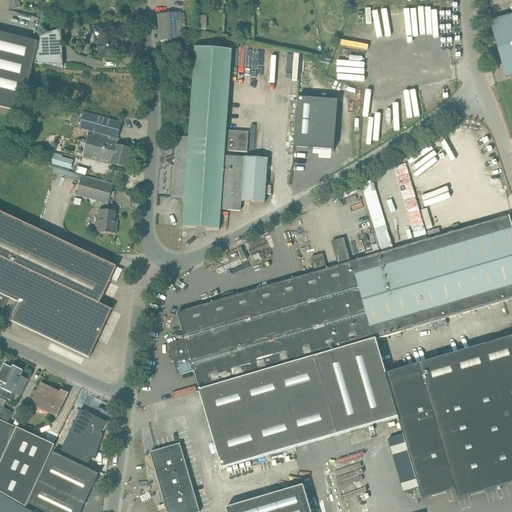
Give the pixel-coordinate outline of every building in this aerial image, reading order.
[(21,8),(18,0),(9,0),(13,10),(21,8)] [(114,0),(113,0),(110,7),(116,9),(119,2),(114,0)] [(406,38),(461,29),(457,2),(402,10),(406,38)] [(195,7),(174,10),(175,22),(165,23),(168,49),(191,47),(198,31),(195,7)] [(199,29),(208,29),(208,15),(199,15),(199,29)] [(511,15),(490,22),(506,78),(511,76),(511,77),(511,15)] [(110,25),(100,26),(94,26),(95,33),(97,34),(100,58),(119,56),(118,43),(117,43),(117,39),(123,39),(122,27),(110,28),(110,25)] [(39,43),(34,64),(63,66),(61,30),(41,35),(39,43)] [(369,66),(374,35),(346,30),(341,61),(369,66)] [(0,106),(22,112),(34,64),(39,43),(0,32),(0,106)] [(221,210),(241,211),(243,157),(225,156),(225,150),(225,145),(232,50),(195,48),(189,137),(176,137),(172,197),(182,197),(182,202),(185,202),(183,227),(219,230),(221,210)] [(338,101),(298,98),(294,148),(334,151),(338,101)] [(398,131),(398,104),(372,104),(372,131),(398,131)] [(122,123),(84,112),(79,128),(89,131),(83,157),(127,168),(132,149),(116,145),(122,123)] [(227,145),(225,145),(225,150),(227,150),(227,151),(247,153),(249,132),(228,130),(227,145)] [(74,168),(76,158),(55,154),(53,164),(74,168)] [(267,159),(243,157),(241,202),(265,203),(267,159)] [(82,177),(77,193),(99,200),(109,203),(113,187),(104,184),(82,177)] [(116,211),(106,211),(99,210),(97,233),(116,234),(117,224),(115,224),(116,211)] [(0,212),(0,315),(0,316),(9,298),(16,302),(15,305),(21,308),(17,317),(11,314),(8,320),(89,358),(112,310),(99,304),(117,267),(0,212)] [(511,225),(509,216),(353,262),(375,340),(399,333),(475,310),(511,299),(511,225)] [(170,352),(168,352),(171,362),(173,361),(177,375),(194,371),(200,390),(375,340),(353,262),(350,262),(344,238),(332,242),(338,266),(327,269),(322,254),(311,257),(316,273),(177,313),(185,340),(168,344),(170,352)] [(219,283),(243,271),(238,260),(213,271),(219,283)] [(511,337),(418,364),(385,374),(398,417),(402,430),(402,431),(403,435),(388,439),(404,494),(419,489),(422,499),(455,490),(458,500),(511,483),(511,337)] [(375,340),(200,390),(222,468),(269,455),(289,449),(302,445),(320,440),(398,417),(385,374),(375,340)] [(9,375),(3,372),(0,378),(0,382),(4,385),(0,392),(0,395),(11,401),(16,393),(20,395),(28,380),(20,376),(23,371),(13,366),(9,375)] [(41,382),(36,392),(30,405),(57,418),(69,393),(61,390),(60,392),(41,382)] [(175,398),(198,392),(197,387),(174,392),(175,398)] [(9,411),(4,408),(7,401),(0,398),(0,462),(16,428),(7,424),(11,415),(9,411)] [(81,409),(59,455),(86,468),(91,457),(95,459),(104,435),(101,433),(106,423),(81,409)] [(0,492),(26,507),(55,445),(16,428),(0,462),(0,492)] [(199,511),(180,444),(155,451),(150,453),(167,511),(199,511)] [(53,452),(28,503),(45,511),(80,511),(99,475),(53,452)] [(311,511),(303,486),(226,509),(226,511),(311,511)] [(30,511),(0,494),(0,511),(30,511)]
